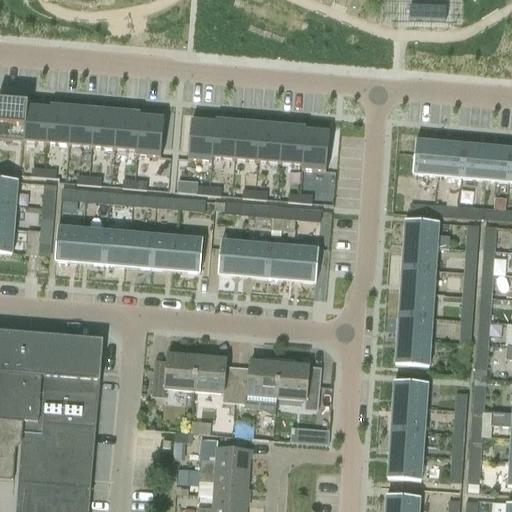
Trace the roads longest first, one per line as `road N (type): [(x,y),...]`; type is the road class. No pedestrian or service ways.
road 1 (residential): [(378,91),(0,54)]
road 2 (residential): [(351,335),(364,278),(378,91)]
road 3 (residential): [(351,335),(135,319)]
road 4 (residential): [(118,511),(135,319)]
road 5 (residential): [(347,511),(351,335)]
road 6 (residential): [(135,319),(0,309)]
road 7 (residential): [(511,103),(378,91)]
